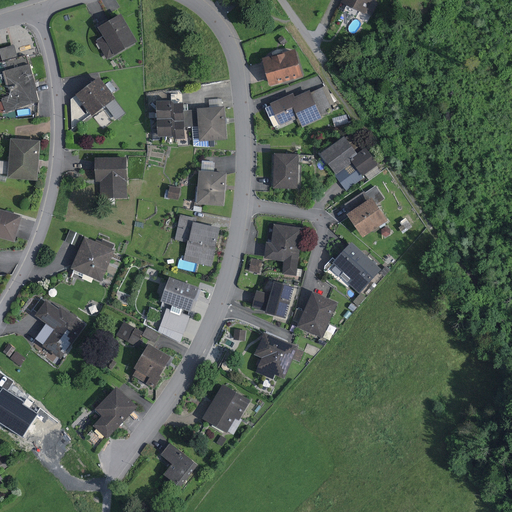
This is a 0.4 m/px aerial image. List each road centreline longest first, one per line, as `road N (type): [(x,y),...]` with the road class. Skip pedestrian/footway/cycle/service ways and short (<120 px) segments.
road 1 (residential): [(192,0),(235,57),(241,205),(200,342),(118,459)]
road 2 (residential): [(39,10),(56,76),(59,156),(44,225),(0,314)]
